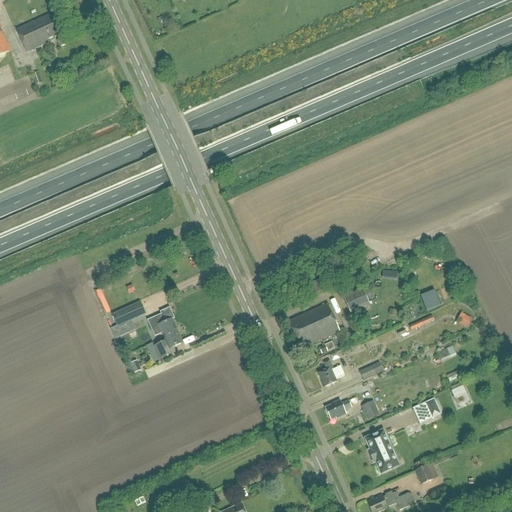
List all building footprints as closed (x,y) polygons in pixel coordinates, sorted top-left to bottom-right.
[(16,31),(27,53),(55,40),(54,39),(62,35),(52,14),(16,31)] [(0,19),(0,57),(13,52),(0,19)] [(66,46),(63,39),(57,42),(60,48),(66,46)] [(42,84),(39,73),(32,75),(35,86),(42,84)] [(111,313),(100,290),(96,292),(106,315),(111,313)] [(370,306),(364,293),(345,302),(351,315),(370,306)] [(118,328),(131,322),(130,319),(144,313),(140,304),(113,317),(117,327),(118,328)] [(307,348),(340,333),(327,305),(289,322),(301,348),(306,345),(307,348)] [(164,339),(177,333),(171,321),(165,324),(161,315),(159,316),(148,321),(155,337),(162,334),(164,339)] [(411,332),(434,322),(432,317),(409,327),(411,332)] [(466,317),(462,326),(467,329),(472,320),(466,317)] [(117,327),(111,330),(115,340),(122,337),(118,328),(117,327)] [(403,329),(396,332),(399,338),(406,334),(403,329)] [(177,333),(164,339),(166,342),(154,348),(160,361),(175,354),(173,349),(182,344),(177,333)] [(186,347),(197,343),(195,338),(185,341),(186,347)] [(322,355),(335,349),(332,343),(319,349),(322,355)] [(447,351),(438,355),(441,361),(450,357),(447,351)] [(148,368),(151,376),(170,368),(167,361),(148,368)] [(341,367),(334,371),(329,361),(323,364),(326,370),(318,373),(325,388),(337,383),(336,380),(345,377),(341,367)] [(134,374),(141,371),(137,362),(130,365),(134,374)] [(384,373),(380,364),(359,373),(363,382),(384,373)] [(461,373),(451,377),(453,381),(463,377),(461,373)] [(454,397),(465,392),(463,387),(452,392),(454,397)] [(341,405),(340,401),(332,405),(332,406),(326,409),(331,421),(338,418),(338,419),(346,415),(345,412),(352,409),(348,401),(341,405)] [(440,415),(434,401),(425,405),(431,419),(440,415)] [(379,416),(373,403),(362,408),(368,421),(379,416)] [(371,452),(370,453),(368,453),(373,464),(376,462),(381,474),(398,467),(383,433),(366,440),(371,452)] [(421,486),(434,481),(428,466),(414,472),(421,486)] [(383,498),(382,497),(367,504),(371,511),(382,511),(388,509),(397,505),(400,511),(410,507),(413,505),(414,502),(411,495),(408,494),(405,496),(399,498),(397,494),(395,494),(392,495),(392,493),(385,496),(386,497),(383,498)]
